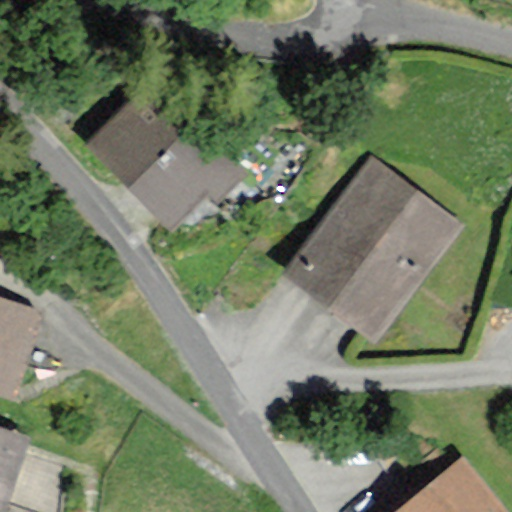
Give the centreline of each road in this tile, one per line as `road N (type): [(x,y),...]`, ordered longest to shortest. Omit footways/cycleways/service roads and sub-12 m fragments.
road 1 (residential): [(300,511),(129,247),(0,91)]
road 2 (unclassified): [(341,14),(330,30),(305,40),(174,26),(46,0)]
road 3 (unclassified): [(511,43),(341,14)]
